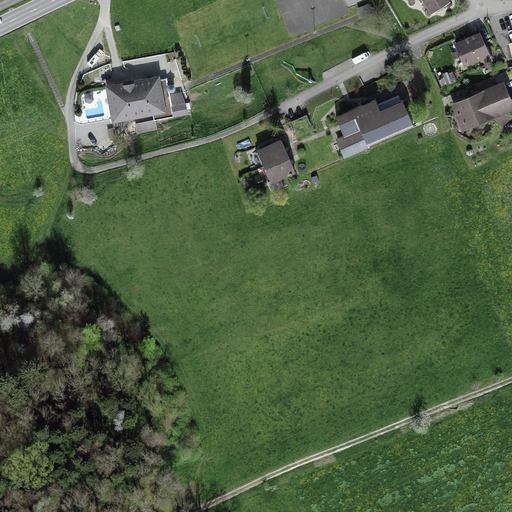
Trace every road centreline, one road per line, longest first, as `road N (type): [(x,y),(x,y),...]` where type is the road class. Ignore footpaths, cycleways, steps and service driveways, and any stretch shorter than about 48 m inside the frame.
road 1 (residential): [(481,11),(222,135),(86,172),(69,158),(68,99),(104,0)]
road 2 (track): [(511,382),(193,511)]
road 3 (track): [(74,168),(0,334)]
